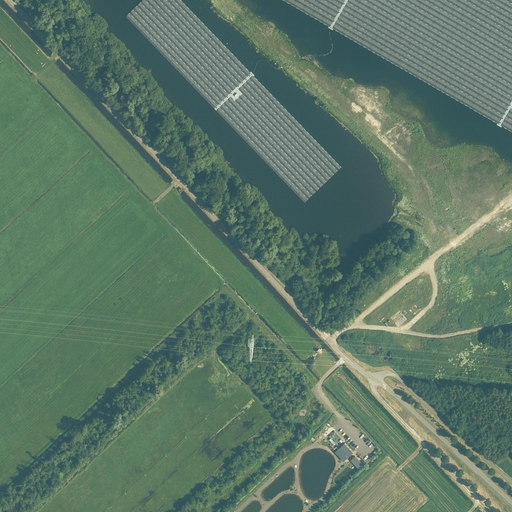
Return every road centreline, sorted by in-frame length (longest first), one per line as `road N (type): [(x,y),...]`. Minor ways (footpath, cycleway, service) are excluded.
road 1 (unclassified): [(373,378),(345,358),(9,0)]
road 2 (track): [(32,511),(195,360),(211,354)]
road 3 (unclassified): [(373,378),(511,503)]
road 4 (track): [(344,329),(406,327),(433,297),(427,263)]
road 5 (track): [(329,340),(427,263)]
